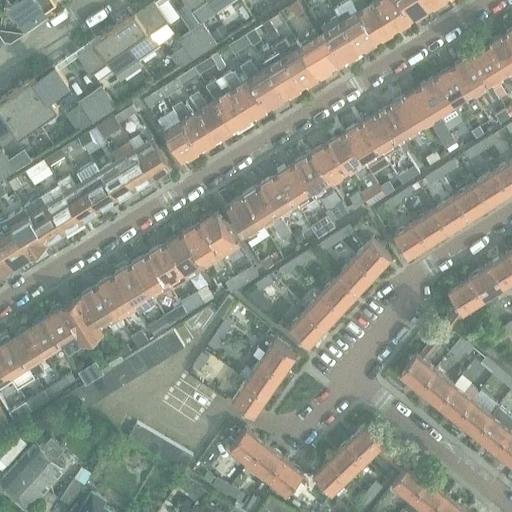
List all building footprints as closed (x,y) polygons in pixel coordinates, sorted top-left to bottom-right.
[(11,0),(30,26),(26,29),(26,31),(55,13),(54,12),(52,13),(46,5),(52,0),(11,0)] [(128,15),(114,25),(138,58),(158,43),(150,32),(168,19),(154,0),(130,17),(128,15)] [(184,0),(199,22),(230,0),(184,0)] [(346,0),(333,8),(338,16),(359,51),(376,40),(357,10),(350,0),(346,0)] [(350,0),(357,10),(376,40),(393,30),(374,0),(372,0),(367,3),(364,0),(350,0)] [(374,0),(393,30),(410,19),(397,0),(374,0)] [(397,0),(410,19),(427,9),(421,0),(397,0)] [(421,0),(427,9),(441,0),(421,0)] [(295,1),(285,7),(279,10),(286,22),(302,12),(295,1)] [(242,5),(235,10),(242,20),(249,15),(242,5)] [(340,62),(359,51),(338,16),(318,28),(340,62)] [(261,23),(271,39),(278,35),(268,19),(261,23)] [(307,40),(299,45),(318,75),(335,65),(307,20),(297,25),(307,40)] [(202,21),(190,30),(204,50),(217,42),(202,21)] [(222,23),(211,31),(216,39),(227,31),(222,23)] [(117,72),(138,58),(114,25),(101,34),(102,37),(78,54),(91,73),(109,60),(117,72)] [(254,27),(241,35),(246,44),(250,42),(251,45),(261,38),(254,27)] [(192,58),(204,50),(190,30),(179,38),(192,58)] [(511,44),(504,31),(487,42),(506,73),(509,77),(511,75),(511,44)] [(233,52),(246,44),(241,35),(227,44),(233,52)] [(272,43),(277,51),(278,50),(300,86),(318,75),(299,45),(295,39),(287,45),(282,37),(272,43)] [(511,81),(509,77),(506,73),(487,42),(470,52),(493,89),(494,88),(499,85),(505,94),(510,91),(511,94),(511,93),(511,81)] [(260,61),(263,66),(264,66),(283,96),(300,86),(278,50),(277,51),(260,61)] [(216,51),(210,54),(215,62),(218,67),(224,64),(216,51)] [(473,94),(481,88),(490,102),(499,97),(494,88),(493,89),(470,52),(453,63),(472,94),(473,94)] [(210,54),(193,65),(198,73),(215,62),(210,54)] [(239,64),(244,72),(266,107),(283,96),(264,66),(263,66),(256,71),(248,58),(239,64)] [(28,78),(14,88),(38,121),(58,107),(50,95),(68,82),(55,63),(30,81),(28,78)] [(484,111),(473,94),(472,94),(453,63),(436,73),(458,108),(458,109),(465,105),(473,118),(484,111)] [(193,65),(176,76),(182,85),(199,75),(198,73),(193,65)] [(227,82),(227,83),(249,118),(266,107),(244,72),(236,77),(231,68),(222,74),(227,82)] [(458,109),(458,108),(436,73),(419,84),(446,128),(463,117),(458,109)] [(176,76),(159,87),(165,96),(182,85),(176,76)] [(204,84),(212,98),(213,97),(232,128),(249,118),(227,83),(219,88),(214,79),(204,84)] [(446,128),(419,84),(402,95),(421,125),(428,121),(444,148),(454,141),(446,128)] [(102,85),(90,93),(104,113),(117,105),(102,85)] [(146,109),(165,96),(159,87),(140,99),(146,109)] [(17,135),(38,121),(14,88),(0,98),(2,100),(0,101),(0,129),(9,124),(17,135)] [(187,95),(195,108),(196,108),(215,139),(232,128),(213,97),(212,98),(203,103),(195,91),(187,95)] [(92,121),(104,113),(90,93),(78,102),(92,121)] [(403,137),(421,125),(402,95),(384,106),(403,137)] [(170,106),(172,109),(176,115),(177,115),(198,149),(215,139),(196,108),(195,108),(188,113),(180,100),(170,106)] [(133,103),(116,115),(120,122),(138,111),(133,103)] [(505,108),(496,114),(500,121),(510,115),(505,108)] [(176,115),(172,109),(156,119),(181,160),(198,149),(177,115),(176,115)] [(378,109),(361,120),(384,156),(401,146),(378,109)] [(95,125),(102,137),(120,126),(113,114),(95,125)] [(387,162),(384,156),(361,120),(344,130),(363,161),(363,162),(365,166),(366,167),(376,161),(379,166),(387,162)] [(479,124),(464,133),(469,141),(484,132),(479,124)] [(89,129),(77,136),(79,137),(83,145),(85,148),(96,141),(89,129)] [(344,130),(327,141),(346,172),(355,167),(357,171),(365,166),(363,162),(363,161),(344,130)] [(492,133),(479,142),(484,149),(497,141),(492,133)] [(138,134),(129,140),(152,179),(170,168),(151,138),(143,143),(138,134)] [(79,137),(61,148),(66,156),(83,145),(79,137)] [(111,152),(116,159),(135,189),(152,179),(129,140),(127,141),(128,142),(111,152)] [(327,141),(310,151),(330,182),(337,177),(340,182),(349,176),(346,172),(327,141)] [(469,158),(484,149),(479,142),(464,151),(469,158)] [(24,147),(9,158),(15,167),(16,168),(32,158),(24,147)] [(2,148),(0,149),(0,170),(3,176),(15,167),(9,158),(2,148)] [(61,148),(43,159),(47,167),(66,156),(61,148)] [(436,149),(425,155),(430,162),(440,156),(436,149)] [(310,151),(293,161),(313,193),(319,188),(322,193),(332,186),(330,182),(310,151)] [(511,157),(496,168),(510,191),(511,189),(511,157)] [(45,168),(47,167),(43,159),(25,170),(32,182),(48,172),(45,168)] [(116,159),(99,170),(117,200),(135,189),(116,159)] [(452,159),(438,167),(443,175),(457,166),(452,159)] [(293,161),(276,172),(296,203),(297,202),(303,198),(306,203),(315,197),(313,193),(293,161)] [(76,173),(81,181),(100,211),(117,200),(99,170),(94,163),(76,173)] [(440,177),(443,175),(438,167),(424,176),(429,184),(440,177)] [(490,204),(510,191),(496,168),(475,181),(490,204)] [(406,169),(397,175),(402,183),(412,177),(406,169)] [(364,176),(361,178),(364,182),(364,181),(368,187),(377,180),(372,173),(371,171),(364,175),(364,176)] [(276,172),(260,182),(281,218),(282,218),(283,217),(300,206),(297,202),(296,203),(276,172)] [(57,182),(58,185),(82,222),(100,211),(81,181),(75,184),(69,175),(57,182)] [(443,175),(440,177),(448,191),(452,189),(443,175)] [(15,176),(8,180),(14,190),(21,186),(15,176)] [(388,178),(380,184),(385,193),(394,188),(388,178)] [(368,187),(360,191),(366,200),(369,204),(385,193),(380,184),(377,180),(368,187)] [(418,180),(412,184),(416,192),(423,188),(418,180)] [(475,181),(455,194),(470,217),(490,204),(475,181)] [(260,182),(242,193),(264,228),(265,228),(271,224),(280,240),(292,233),(282,218),(281,218),(260,182)] [(412,184),(398,193),(403,201),(416,192),(412,184)] [(58,185),(41,195),(64,233),(82,222),(58,185)] [(358,190),(347,197),(353,207),(365,200),(358,190)] [(269,234),(265,228),(264,228),(242,193),(225,204),(251,245),(269,234)] [(388,210),(403,201),(398,193),(383,202),(388,210)] [(455,194),(435,207),(449,229),(470,217),(455,194)] [(46,244),(64,233),(41,195),(23,206),(46,244)] [(326,214),(331,221),(348,210),(341,201),(325,211),(326,214)] [(23,207),(6,217),(29,256),(29,254),(46,244),(23,206),(22,207),(23,207)] [(435,207),(415,219),(429,242),(449,229),(435,207)] [(217,209),(200,219),(221,253),(238,243),(217,209)] [(326,214),(310,224),(315,232),(316,233),(332,223),(331,221),(326,214)] [(0,246),(12,266),(12,265),(19,261),(23,262),(29,259),(29,256),(6,217),(0,219),(0,246)] [(204,264),(221,253),(200,219),(183,230),(204,264)] [(409,255),(429,242),(415,219),(394,233),(409,255)] [(349,224),(333,234),(340,240),(354,231),(349,224)] [(298,227),(291,232),(298,241),(304,237),(298,227)] [(192,265),(195,269),(204,264),(183,230),(165,241),(184,270),(192,265)] [(326,249),(340,240),(333,234),(321,241),(326,249)] [(371,235),(354,254),(374,272),(391,254),(371,235)] [(187,276),(184,270),(165,241),(148,251),(166,280),(167,280),(174,276),(178,282),(187,276)] [(0,272),(2,272),(6,273),(12,269),(12,266),(0,246),(0,272)] [(511,254),(509,250),(489,263),(503,285),(511,279),(511,254)] [(169,285),(167,280),(166,280),(148,251),(131,262),(149,291),(150,291),(157,286),(160,291),(169,285)] [(306,251),(291,261),(297,267),(311,258),(306,251)] [(354,254),(338,271),(358,290),(374,272),(354,254)] [(268,255),(260,260),(265,269),(274,264),(268,255)] [(283,276),(297,267),(291,261),(278,268),(283,276)] [(154,298),(150,291),(149,291),(131,262),(114,272),(135,306),(136,306),(137,309),(154,298)] [(489,263),(469,275),(483,298),(503,285),(489,263)] [(252,264),(235,275),(240,284),(241,286),(259,274),(252,264)] [(338,271),(321,289),(341,308),(358,290),(338,271)] [(126,311),(135,306),(114,272),(97,283),(115,312),(116,311),(123,307),(126,311)] [(261,289),(273,281),(268,273),(256,281),(261,289)] [(240,284),(235,275),(234,274),(229,277),(235,287),(240,284)] [(464,310),(483,298),(469,275),(448,288),(459,305),(462,311),(464,310)] [(107,318),(113,330),(123,324),(116,311),(115,312),(97,283),(80,294),(98,323),(107,318)] [(256,286),(246,296),(263,311),(273,302),(256,286)] [(207,287),(198,293),(203,301),(212,295),(207,287)] [(321,289),(305,306),(325,325),(341,308),(321,289)] [(181,303),(182,304),(187,313),(204,302),(203,301),(198,293),(181,303)] [(102,329),(98,323),(80,294),(61,305),(83,341),(102,329)] [(217,311),(225,317),(226,315),(227,316),(237,301),(228,295),(217,311)] [(84,342),(83,341),(61,305),(57,304),(51,308),(51,312),(45,316),(61,343),(60,344),(66,354),(72,350),(72,349),(84,342)] [(182,304),(164,315),(170,323),(187,313),(182,304)] [(459,305),(447,319),(454,324),(465,310),(464,310),(462,311),(459,305)] [(309,342),(325,325),(305,306),(289,323),(309,342)] [(34,323),(28,327),(44,353),(60,344),(61,343),(45,316),(44,317),(40,315),(33,319),(34,323)] [(170,324),(170,323),(164,315),(147,326),(153,335),(170,324)] [(233,320),(227,316),(226,315),(225,317),(217,329),(224,334),(233,320)] [(505,334),(511,330),(511,319),(500,327),(505,334)] [(400,371),(419,387),(436,366),(426,358),(451,328),(444,322),(419,353),(417,350),(400,371)] [(35,359),(44,353),(28,327),(27,327),(23,325),(17,329),(16,333),(11,337),(34,374),(41,369),(35,359)] [(173,329),(164,334),(175,352),(184,346),(173,329)] [(215,347),(224,334),(217,329),(207,342),(215,347)] [(130,336),(136,346),(147,340),(140,330),(130,336)] [(159,338),(155,340),(166,357),(170,355),(175,352),(164,334),(159,338)] [(474,346),(460,335),(448,349),(458,357),(464,350),(468,353),(474,346)] [(16,385),(34,374),(11,337),(10,337),(6,336),(0,339),(0,358),(10,374),(9,375),(16,385)] [(273,338),(259,358),(281,373),(295,353),(273,338)] [(146,346),(157,363),(166,357),(155,340),(146,346)] [(128,343),(115,350),(116,352),(119,356),(131,349),(128,343)] [(146,346),(137,352),(148,369),(157,363),(146,346)] [(209,357),(201,351),(191,366),(199,371),(209,357)] [(116,352),(107,358),(113,367),(119,363),(121,362),(122,361),(119,356),(116,352)] [(134,354),(128,357),(138,375),(144,371),(148,369),(137,352),(134,354)] [(479,363),(493,374),(499,367),(485,356),(479,363)] [(121,362),(119,363),(130,380),(132,379),(138,375),(128,357),(122,361),(121,362)] [(0,380),(9,375),(10,374),(0,358),(0,380)] [(108,370),(113,367),(107,358),(98,364),(103,373),(108,370)] [(259,358),(245,378),(267,393),(281,373),(259,358)] [(113,367),(109,369),(120,386),(130,380),(119,363),(113,367)] [(87,365),(79,370),(86,383),(91,380),(95,378),(87,365)] [(419,387),(438,402),(455,382),(436,366),(419,387)] [(511,387),(511,377),(499,367),(493,374),(511,389),(511,387)] [(103,373),(100,374),(111,392),(119,387),(120,386),(109,369),(108,370),(103,373)] [(71,372),(60,379),(65,386),(75,379),(71,372)] [(95,378),(91,380),(102,398),(106,395),(111,392),(100,374),(95,378)] [(254,413),(267,393),(245,378),(232,397),(254,413)] [(54,392),(65,386),(60,379),(49,385),(54,392)] [(86,383),(82,386),(93,403),(102,398),(91,380),(86,383)] [(438,402),(457,418),(474,397),(455,382),(438,402)] [(57,402),(56,402),(77,413),(79,412),(81,411),(93,403),(82,386),(70,393),(57,402)] [(43,389),(26,400),(31,408),(48,398),(43,389)] [(457,418),(475,433),(492,412),(474,397),(457,418)] [(14,419),(31,408),(26,400),(8,411),(14,419)] [(0,435),(11,428),(0,409),(0,435)] [(475,433),(493,448),(510,427),(492,412),(475,433)] [(125,441),(135,447),(146,428),(136,422),(125,441)] [(365,422),(348,439),(366,458),(374,451),(394,466),(400,459),(381,444),(384,441),(365,422)] [(230,445),(249,461),(266,440),(247,424),(238,435),(231,443),(230,445)] [(511,462),(511,428),(510,427),(493,448),(511,463),(511,462)] [(135,447),(144,452),(155,433),(146,428),(135,447)] [(232,430),(226,438),(231,443),(238,435),(232,430)] [(144,452),(153,457),(164,438),(155,433),(144,452)] [(55,458),(64,449),(51,436),(45,443),(43,440),(40,443),(35,439),(0,476),(0,477),(28,504),(63,466),(55,458)] [(153,457),(163,463),(174,444),(164,438),(153,457)] [(348,439),(331,456),(349,475),(366,458),(348,439)] [(249,461),(268,476),(285,455),(266,440),(249,461)] [(163,463),(172,468),(183,449),(174,444),(163,463)] [(193,455),(183,449),(172,468),(182,474),(193,455)] [(304,470),(285,455),(268,476),(287,491),(290,488),(297,478),(304,470)] [(331,493),(349,475),(331,456),(313,474),(321,482),(327,488),(331,493)] [(391,482),(410,497),(426,477),(408,462),(391,482)] [(200,483),(182,474),(175,484),(187,492),(194,492),(200,483)] [(60,497),(70,503),(84,483),(74,476),(60,497)] [(209,488),(223,497),(230,485),(216,476),(209,488)] [(411,511),(429,511),(445,492),(426,477),(410,497),(403,505),(411,511)] [(297,478),(290,488),(297,494),(305,485),(297,478)] [(375,482),(365,493),(370,498),(380,486),(375,482)] [(244,493),(230,485),(223,497),(237,505),(244,493)] [(278,511),(289,511),(294,505),(273,491),(265,503),(278,511)] [(429,511),(459,511),(464,507),(445,492),(429,511)] [(361,509),(370,498),(365,493),(356,505),(361,509)] [(116,511),(89,495),(80,510),(79,511),(116,511)] [(253,511),(261,500),(252,495),(244,509),(249,511),(253,511)]
